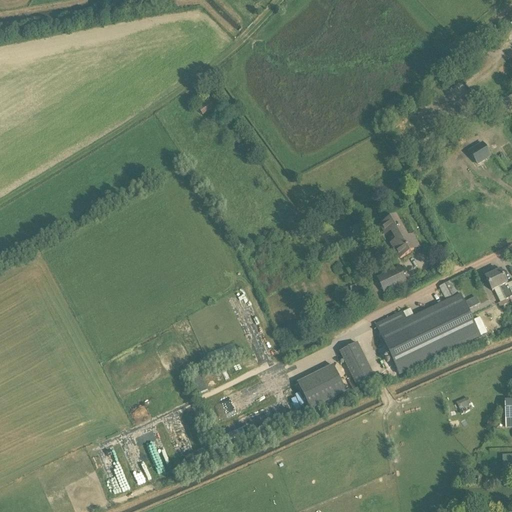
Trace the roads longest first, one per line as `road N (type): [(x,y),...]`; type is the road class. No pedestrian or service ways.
road 1 (track): [(511,248),(0,493)]
road 2 (track): [(0,206),(128,130),(248,37)]
